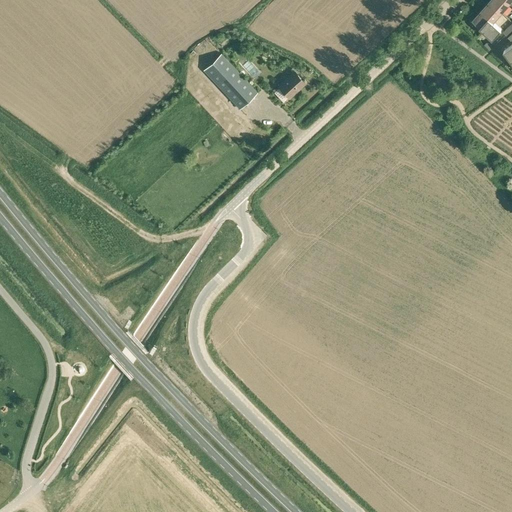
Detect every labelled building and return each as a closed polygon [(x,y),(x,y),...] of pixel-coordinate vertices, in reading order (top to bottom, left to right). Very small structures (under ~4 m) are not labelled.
[(510,4),(505,0),(489,0),(489,1),(502,13),(510,4)] [(494,21),(502,13),(489,1),(481,10),(489,16),(494,21)] [(489,16),(481,10),(472,19),(480,26),(489,16)] [(502,28),(494,21),(489,16),(480,26),(493,38),(502,28)] [(204,69),(240,108),(258,92),(222,52),(204,69)] [(279,85),(289,97),(306,82),(295,71),(279,85)] [(477,177),(481,172),(474,166),(469,171),(477,177)]
